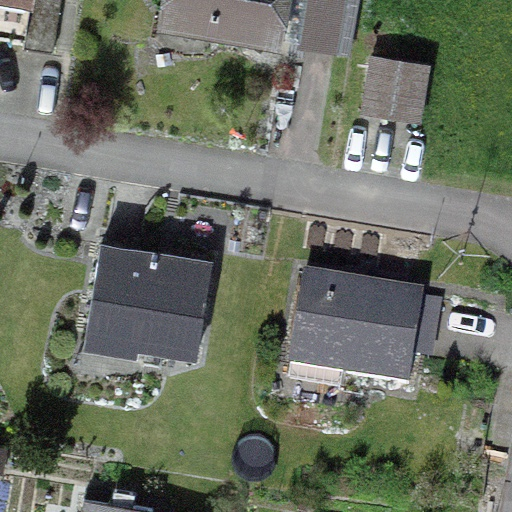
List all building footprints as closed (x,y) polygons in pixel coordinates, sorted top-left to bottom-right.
[(50,54),(58,0),(27,0),(20,49),(50,54)] [(209,29),(270,39),(276,0),(168,0),(165,21),(166,22),(168,11),(211,18),(209,29)] [(306,0),(299,43),(328,48),(336,0),(306,0)] [(425,66),(368,57),(359,114),(416,123),(425,66)] [(209,266),(98,248),(83,337),(194,355),(209,266)] [(419,299),(299,281),(286,368),(288,369),(290,360),(340,367),(338,376),(406,386),(419,299)] [(128,511),(129,509),(81,501),(78,511),(128,511)]
